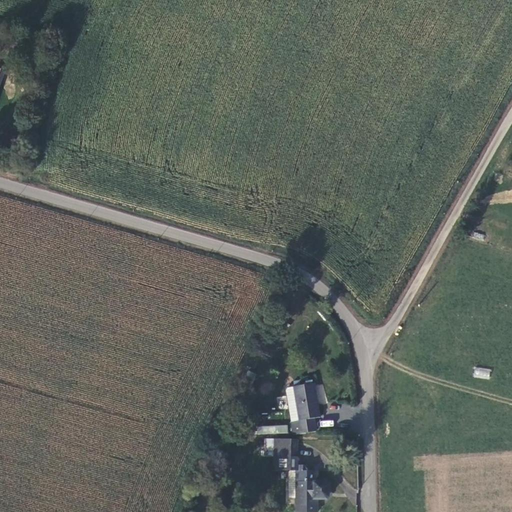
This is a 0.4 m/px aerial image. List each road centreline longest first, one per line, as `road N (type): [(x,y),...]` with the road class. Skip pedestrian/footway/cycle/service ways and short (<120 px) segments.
road 1 (unclassified): [(0,182),(286,266),(345,314),(362,349)]
road 2 (unclassified): [(362,349),(394,320),(511,117)]
road 3 (unclassified): [(362,349),(369,511)]
